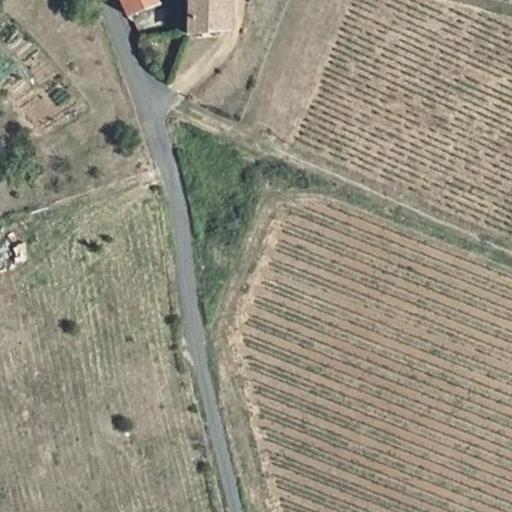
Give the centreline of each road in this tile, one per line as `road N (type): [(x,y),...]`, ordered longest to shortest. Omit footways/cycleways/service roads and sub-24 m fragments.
road 1 (unclassified): [(101,0),(171,163),(240,511)]
road 2 (track): [(149,106),(511,248)]
